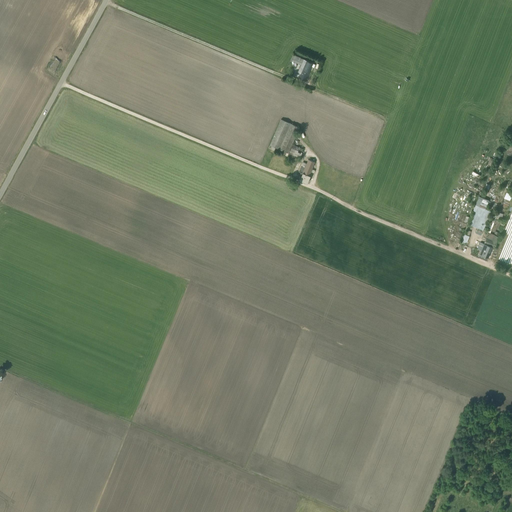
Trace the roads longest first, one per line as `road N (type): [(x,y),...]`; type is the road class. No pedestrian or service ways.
road 1 (track): [(60,81),(511,275)]
road 2 (track): [(345,511),(0,366)]
road 3 (unclassified): [(0,192),(106,0)]
road 4 (track): [(105,1),(281,76)]
road 5 (track): [(352,208),(384,120),(313,89)]
